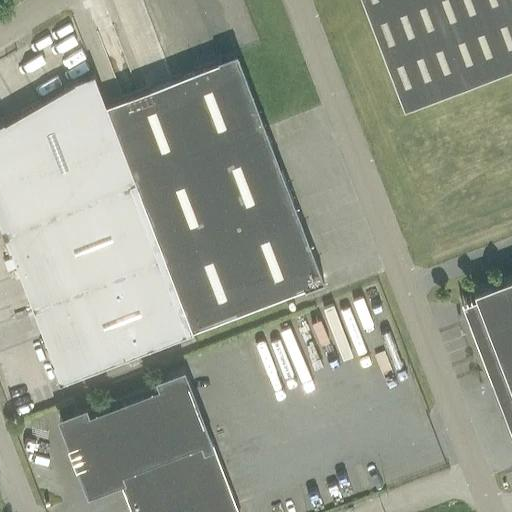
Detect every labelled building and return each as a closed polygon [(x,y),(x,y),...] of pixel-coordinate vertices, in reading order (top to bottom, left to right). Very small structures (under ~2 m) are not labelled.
[(511,0),(363,0),(403,104),(511,62),(511,0)] [(313,284),(324,280),(237,51),(217,59),(218,61),(106,103),(191,328),(303,286),(304,287),(313,284)] [(59,381),(192,330),(191,328),(106,103),(94,71),(74,79),(75,81),(5,121),(4,119),(0,121),(0,225),(9,250),(11,250),(53,361),(52,362),(59,381)] [(507,375),(511,389),(511,275),(474,290),(484,316),(470,321),(492,380),(507,375)] [(204,440),(182,384),(173,380),(74,418),(70,426),(89,477),(98,481),(117,474),(131,511),(239,511),(211,437),(204,440)]
